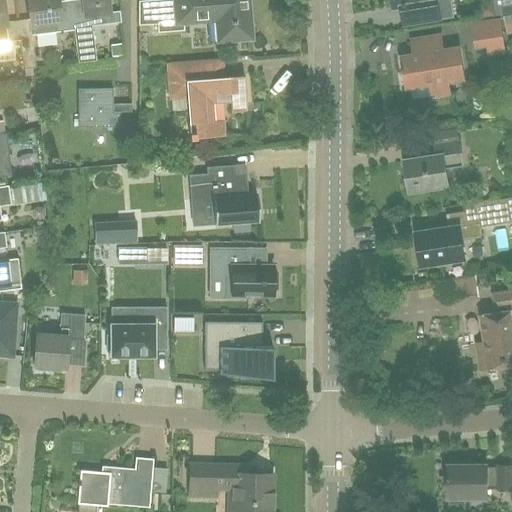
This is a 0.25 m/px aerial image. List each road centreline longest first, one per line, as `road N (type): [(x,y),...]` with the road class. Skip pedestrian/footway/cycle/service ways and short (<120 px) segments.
road 1 (unclassified): [(334,435),(331,0)]
road 2 (residential): [(334,435),(30,403)]
road 3 (residential): [(334,435),(511,417)]
